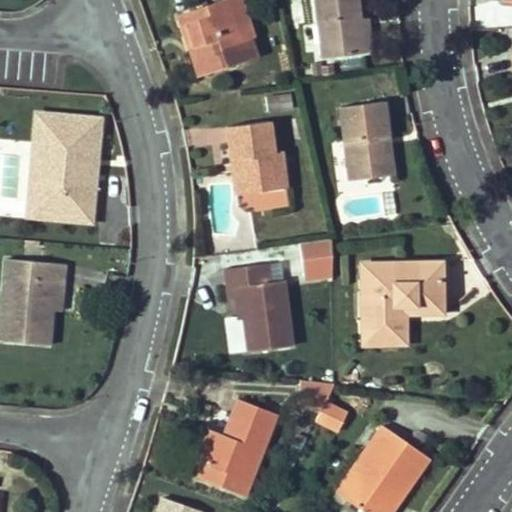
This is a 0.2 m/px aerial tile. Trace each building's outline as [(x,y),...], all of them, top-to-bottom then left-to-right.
[(194,46),(203,75),(256,56),(249,37),(255,35),(242,0),(230,0),(178,18),(188,47),(194,46)] [(364,53),(360,19),(357,0),(315,0),(323,57),(364,53)] [(360,19),(364,53),(372,52),(367,18),(360,19)] [(188,47),(198,76),(203,75),(194,46),(188,47)] [(268,109),(293,107),(291,93),(266,96),(268,109)] [(381,136),(388,135),(383,101),(341,107),(350,180),(386,176),(381,136)] [(84,155),(93,155),(96,120),(38,115),(33,166),(45,168),(43,193),(31,192),(28,216),(87,222),(89,194),(95,194),(96,184),(91,183),(92,167),(83,166),(84,155)] [(240,158),(245,194),(285,188),(280,153),(275,153),(270,122),(228,128),(231,159),(240,158)] [(381,136),(386,176),(393,175),(388,135),(381,136)] [(83,166),(92,167),(93,155),(84,155),(83,166)] [(231,159),(236,195),(245,194),(240,158),(231,159)] [(45,168),(33,166),(31,192),(43,193),(45,168)] [(335,278),(328,238),(276,247),(278,255),(265,258),(268,275),(288,272),(291,285),(335,278)] [(6,259),(0,328),(0,340),(48,344),(53,282),(62,283),(63,263),(6,259)] [(405,305),(441,304),(440,262),(389,264),(390,277),(361,278),(363,344),(406,343),(405,314),(405,305)] [(390,277),(389,264),(361,264),(361,278),(390,277)] [(243,304),(245,326),(250,353),(291,348),(282,283),(269,285),(267,270),(227,276),(232,305),(236,305),(243,304)] [(236,305),(238,327),(245,326),(243,304),(236,305)] [(441,304),(405,305),(405,314),(441,313),(441,304)] [(333,384),(299,381),(297,402),(320,414),(323,405),(333,384)] [(239,417),(231,437),(225,434),(211,430),(198,461),(203,462),(249,481),(276,414),(239,400),(233,415),(239,417)] [(344,415),(323,405),(320,414),(315,422),(336,432),(344,415)] [(239,417),(233,415),(225,434),(231,437),(239,417)] [(428,460),(381,427),(362,454),(373,461),(345,501),(361,511),(384,511),(393,501),(397,504),(428,460)] [(373,461),(362,454),(335,493),(345,501),(373,461)] [(249,481),(203,462),(197,477),(243,496),(249,481)] [(202,511),(203,511),(163,498),(157,511),(202,511)] [(393,501),(384,511),(391,511),(397,504),(393,501)]
